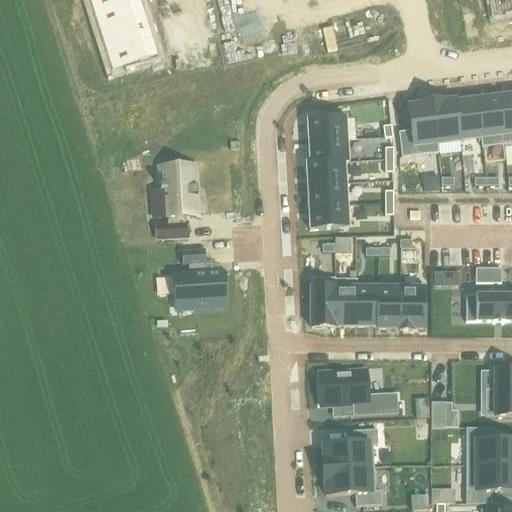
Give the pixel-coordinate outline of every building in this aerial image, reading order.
[(137,2),(136,0),(90,0),(96,15),(137,2)] [(511,10),(511,0),(493,0),(497,14),(511,10)] [(146,29),(137,2),(96,15),(104,42),(146,29)] [(155,57),(146,29),(104,42),(113,71),(155,57)] [(511,97),(497,99),(502,137),(503,142),(511,140),(511,97)] [(497,99),(476,102),(481,140),(502,137),(497,99)] [(443,102),(431,104),(436,145),(459,142),(454,104),(454,102),(443,103),(443,102)] [(476,102),(454,104),(459,142),(481,140),(476,102)] [(411,132),(398,134),(401,160),(415,158),(414,148),(436,145),(431,104),(419,105),(419,107),(407,108),(411,132)] [(345,120),(306,122),(308,144),(346,142),(345,120)] [(392,139),(390,127),(383,129),(384,140),(392,139)] [(346,142),(308,144),(309,166),(343,164),(347,164),(346,142)] [(309,166),(305,166),(306,188),(345,186),(343,164),(309,166)] [(166,226),(156,226),(157,241),(187,240),(186,224),(185,224),(184,216),(195,216),(194,196),(196,196),(196,195),(194,195),(194,189),(196,189),(196,187),(194,188),(193,168),(159,170),(160,187),(159,187),(159,191),(164,191),(166,226)] [(441,188),(441,180),(429,180),(429,188),(441,188)] [(453,188),(453,180),(441,180),(441,188),(453,188)] [(486,188),(486,180),(474,180),(474,188),(486,188)] [(498,188),(498,180),(486,180),(486,188),(498,188)] [(345,186),(306,188),(308,210),(346,208),(345,186)] [(393,204),(393,192),(385,192),(385,204),(393,204)] [(393,216),(393,204),(385,204),(385,216),(393,216)] [(346,208),(308,210),(309,232),(347,230),(346,208)] [(411,250),(411,242),(399,242),(399,250),(411,250)] [(346,252),(345,244),(333,245),(334,253),(346,252)] [(334,253),(333,245),(321,246),(322,254),(334,253)] [(377,256),(377,248),(365,248),(365,256),(377,256)] [(389,256),(389,248),(377,248),(377,256),(389,256)] [(189,273),(175,274),(177,301),(190,301),(191,309),(225,307),(223,271),(202,272),(202,265),(205,264),(204,249),(180,251),(181,266),(189,265),(189,273)] [(501,285),(501,270),(475,270),(475,285),(501,285)] [(309,288),(309,331),(333,331),(333,290),(333,288),(309,288)] [(333,290),(333,331),(355,331),(355,290),(333,290)] [(355,290),(355,331),(377,331),(377,290),(355,290)] [(377,331),(377,333),(399,333),(399,331),(399,290),(377,290),(377,331)] [(399,331),(399,333),(422,333),(422,290),(399,290),(399,331)] [(511,295),(474,296),(474,323),(511,322),(511,295)] [(366,372),(318,375),(320,408),(331,408),(332,420),(398,416),(396,395),(367,397),(366,372)] [(484,391),(484,418),(511,417),(511,372),(494,372),(494,391),(484,391)] [(445,430),(445,404),(430,404),(430,430),(445,430)] [(465,430),(465,468),(511,468),(511,442),(491,443),(491,430),(465,430)] [(323,461),(322,461),(322,472),(374,469),(372,446),(377,446),(376,431),(350,433),(351,446),(322,447),(323,461)] [(511,468),(465,468),(465,506),(491,506),(491,493),(511,492),(511,468)] [(374,469),(322,472),(323,483),(324,483),(325,497),(354,496),(355,509),(381,507),(380,493),(375,493),(374,469)] [(431,491),(431,506),(440,506),(439,491),(431,491)]
